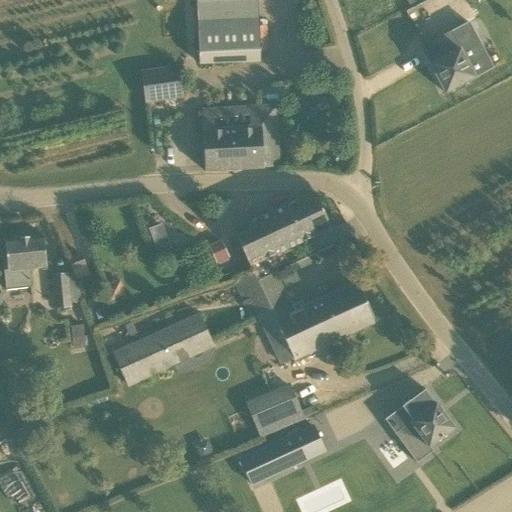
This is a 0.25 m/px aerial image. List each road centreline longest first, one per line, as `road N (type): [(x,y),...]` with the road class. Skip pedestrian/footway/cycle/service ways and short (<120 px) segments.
road 1 (unclassified): [(360,213),(304,188),(20,213),(0,208)]
road 2 (unclassified): [(511,423),(360,213)]
road 3 (unclassified): [(360,213),(368,144),(335,0)]
